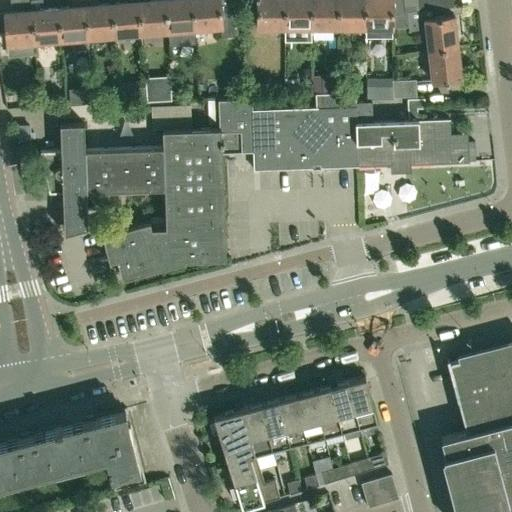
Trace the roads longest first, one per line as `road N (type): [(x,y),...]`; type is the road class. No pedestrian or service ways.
road 1 (residential): [(345,300),(333,254),(500,208),(511,195)]
road 2 (residential): [(163,399),(375,343)]
road 3 (unclassified): [(151,354),(345,300)]
road 4 (residential): [(423,511),(375,343)]
road 5 (unclassified): [(345,300),(511,256)]
road 6 (tertiary): [(28,380),(0,237)]
road 7 (residential): [(511,137),(496,0)]
road 8 (unclassified): [(28,380),(151,354)]
